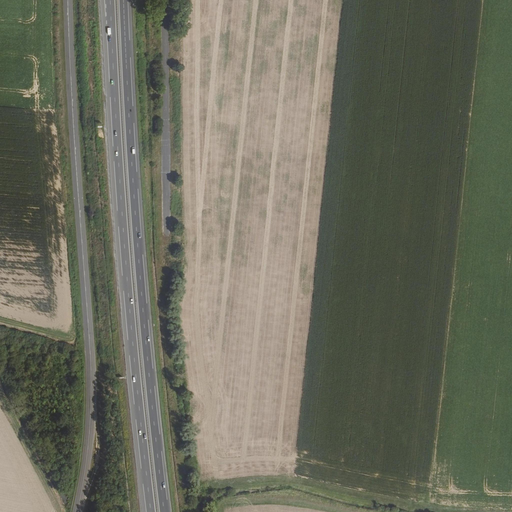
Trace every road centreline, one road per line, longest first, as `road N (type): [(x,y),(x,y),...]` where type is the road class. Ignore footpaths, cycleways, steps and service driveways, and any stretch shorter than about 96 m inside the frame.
road 1 (tertiary): [(68,0),(94,374),(77,511)]
road 2 (motorway): [(109,0),(150,511)]
road 3 (motorway): [(164,511),(123,0)]
road 4 (track): [(0,397),(60,511)]
